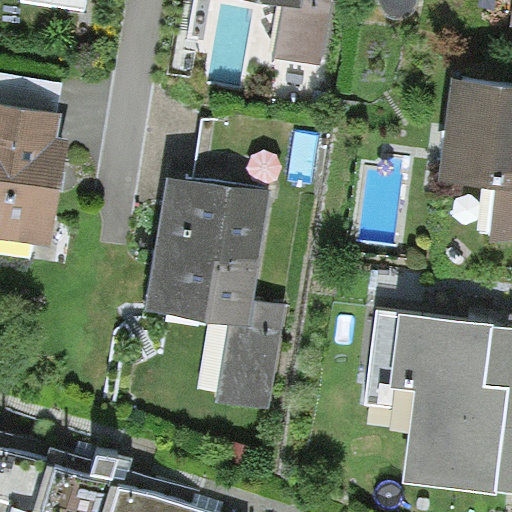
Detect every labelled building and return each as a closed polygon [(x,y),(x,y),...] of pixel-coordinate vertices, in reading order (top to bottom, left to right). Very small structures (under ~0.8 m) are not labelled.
[(284,0),(275,49),(319,58),(330,0),(284,0)] [(511,67),(453,62),(444,156),(495,161),(488,230),(511,232),(511,67)] [(63,94),(0,83),(0,221),(50,231),(59,181),(68,126),(58,124),(63,94)] [(278,181),(173,162),(149,294),(234,310),(219,391),(270,401),(289,300),(257,294),(278,181)] [(401,311),(376,308),(364,398),(409,404),(400,468),(511,483),(511,318),(402,303),(401,311)] [(0,511),(235,511),(201,501),(78,462),(19,443),(0,437),(0,511)]
